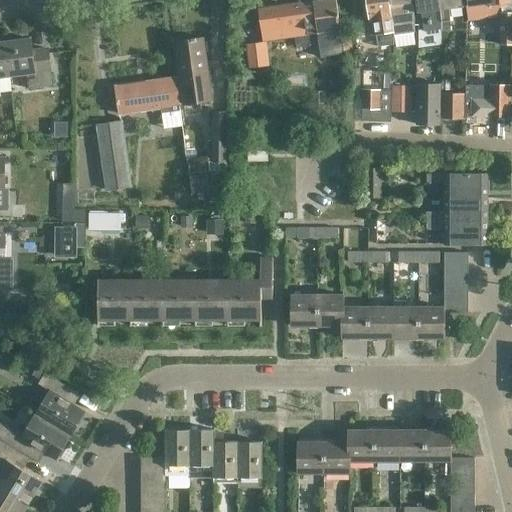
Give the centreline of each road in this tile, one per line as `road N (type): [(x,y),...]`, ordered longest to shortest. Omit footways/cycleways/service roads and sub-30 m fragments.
road 1 (residential): [(483,378),(156,382),(135,399),(68,511)]
road 2 (unclassified): [(300,193),(348,139),(511,145)]
